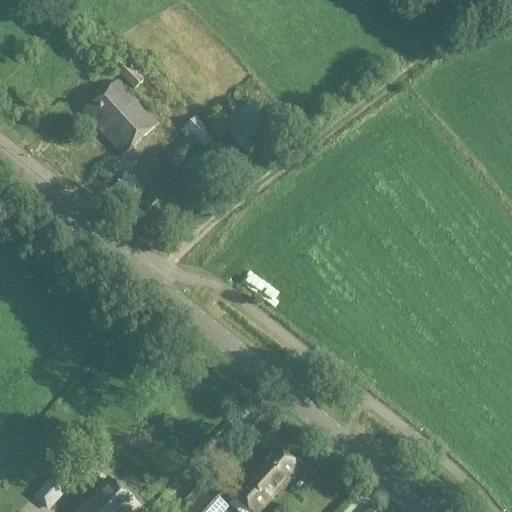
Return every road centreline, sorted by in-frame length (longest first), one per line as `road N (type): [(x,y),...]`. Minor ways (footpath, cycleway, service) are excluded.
road 1 (tertiary): [(419,511),(276,384),(0,164)]
road 2 (track): [(150,283),(182,239),(424,57),(465,0)]
